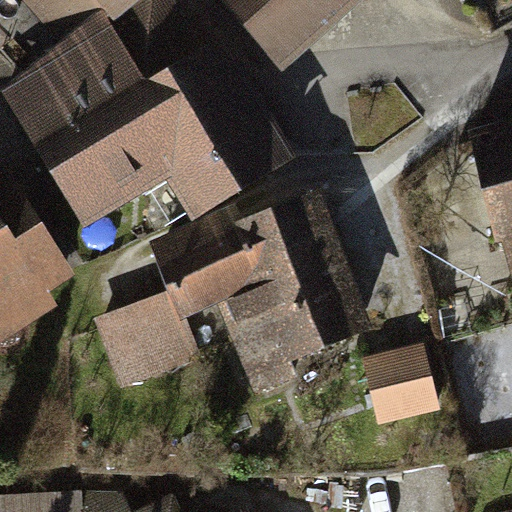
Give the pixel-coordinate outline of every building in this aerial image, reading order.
[(3,0),(0,6),(0,36),(29,72),(110,6),(113,12),(127,0),(3,0)] [(200,214),(284,165),(214,45),(206,50),(176,0),(139,0),(115,15),(113,12),(110,6),(29,72),(7,88),(83,218),(168,165),(200,214)] [(229,0),(276,56),(339,0),(229,0)] [(511,228),(511,231),(511,129),(477,140),(498,231),(511,228)] [(0,306),(74,258),(26,186),(0,203),(0,306)] [(177,298),(104,327),(124,381),(200,352),(185,308),(225,291),(264,386),(296,372),(289,356),(366,326),(313,198),(161,258),(177,298)] [(427,349),(370,363),(383,418),(440,404),(427,349)] [(127,511),(119,494),(69,492),(0,496),(0,511),(127,511)]
